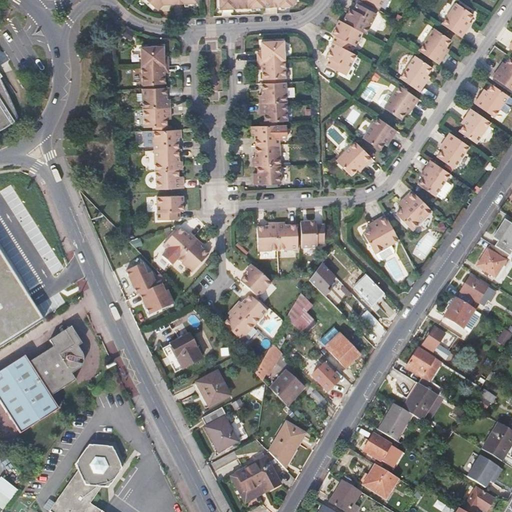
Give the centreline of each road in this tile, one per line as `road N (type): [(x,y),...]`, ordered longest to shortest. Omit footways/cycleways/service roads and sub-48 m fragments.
road 1 (tertiary): [(291,511),(393,341),(511,172)]
road 2 (residential): [(215,204),(350,197),(385,182),(511,0)]
road 3 (secondary): [(209,511),(57,184)]
